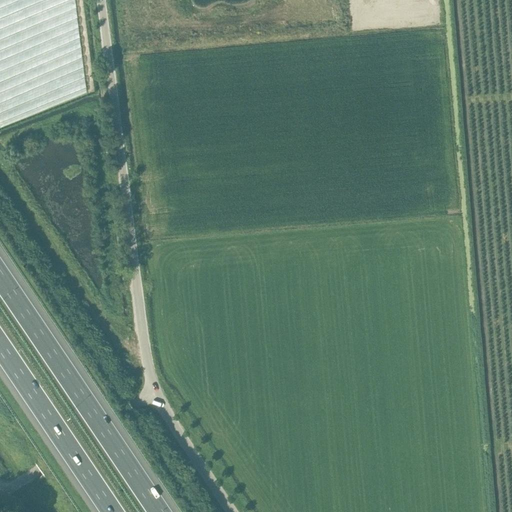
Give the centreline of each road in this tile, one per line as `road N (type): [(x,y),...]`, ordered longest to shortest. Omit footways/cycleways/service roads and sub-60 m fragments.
road 1 (tertiary): [(153,393),(100,0)]
road 2 (motorway): [(157,511),(0,278)]
road 3 (motorway): [(0,348),(111,511)]
road 4 (unclassified): [(0,495),(153,393)]
road 5 (tertiary): [(232,511),(153,393)]
